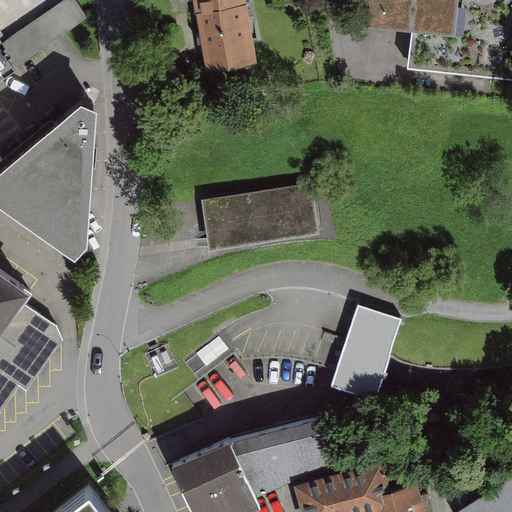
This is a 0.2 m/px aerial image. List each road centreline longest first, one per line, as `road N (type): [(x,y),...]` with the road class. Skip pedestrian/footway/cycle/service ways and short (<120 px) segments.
road 1 (unclassified): [(114,0),(124,230),(98,380),(117,438),(161,511)]
road 2 (track): [(511,311),(433,307),(338,279),(285,275),(163,323),(110,320)]
